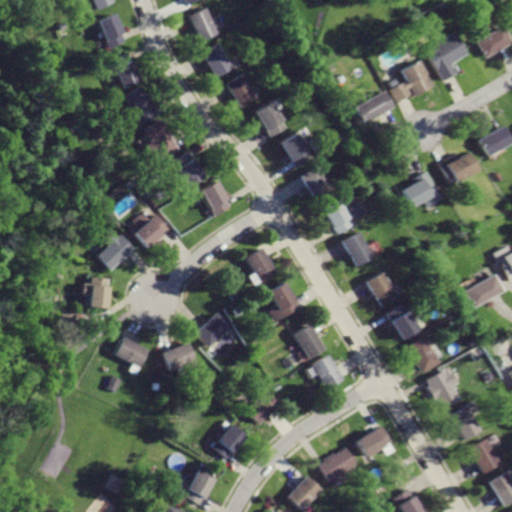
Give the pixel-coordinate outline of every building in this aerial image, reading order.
[(78,0),(80,3),(86,1),(91,12),(111,4),(109,0),(78,0)] [(206,9),(189,17),(201,43),(218,35),(206,9)] [(111,16),(93,23),(104,50),(122,42),(111,16)] [(496,26),(470,42),(481,59),(507,44),(496,26)] [(447,32),(417,49),(436,81),(451,72),(445,63),(460,54),(447,32)] [(219,44),(202,53),(215,78),(233,68),(219,44)] [(124,55),(107,63),(120,90),(137,82),(124,55)] [(415,64),(398,73),(403,81),(387,90),(395,104),(409,96),(410,98),(429,88),(415,64)] [(243,74),(227,84),(241,108),(257,99),(243,74)] [(123,97),(138,125),(156,115),(141,87),(123,97)] [(379,91),(352,107),(362,125),(390,108),(379,91)] [(271,105),(256,114),(269,138),(285,129),(271,105)] [(145,129),(161,159),(178,150),(162,120),(145,129)] [(498,127),(475,140),(483,155),(507,142),(498,127)] [(296,133),(280,143),(295,167),(311,157),(296,133)] [(187,152),(171,161),(186,188),(202,179),(187,152)] [(461,155),(451,161),(448,157),(435,164),(447,184),(471,170),(461,155)] [(317,167),(301,177),(315,202),(332,193),(317,167)] [(425,172),(412,179),(414,183),(399,191),(408,208),(422,201),(425,207),(440,200),(425,172)] [(216,182),(200,191),(213,216),(230,207),(216,182)] [(339,201),(322,211),(337,236),(353,226),(339,201)] [(154,214),(132,232),(145,247),(166,229),(154,214)] [(108,228),(98,236),(106,246),(96,255),(106,268),(132,248),(119,232),(115,236),(108,228)] [(357,234),(342,242),(356,267),(371,258),(357,234)] [(511,251),(505,255),(501,247),(488,255),(503,282),(511,277),(511,251)] [(261,249),(246,258),(261,283),(276,273),(261,249)] [(381,272),(365,282),(379,307),(396,297),(381,272)] [(88,275),(87,285),(80,284),(78,295),(84,296),(82,310),(104,313),(108,277),(88,275)] [(487,275),(460,290),(469,307),(496,292),(487,275)] [(283,285),(269,293),(275,305),(266,310),(273,323),(296,309),(283,285)] [(402,305),(385,315),(400,339),(416,329),(402,305)] [(215,315),(194,333),(206,348),(228,329),(215,315)] [(308,325),(292,335),(306,359),(322,350),(308,325)] [(121,338),(113,355),(139,367),(147,351),(121,338)] [(421,340),(406,349),(420,372),(435,363),(421,340)] [(160,352),(167,371),(179,366),(182,371),(195,366),(185,342),(160,352)] [(328,357),(311,366),(324,390),(341,380),(328,357)] [(439,371),(424,379),(428,386),(424,388),(430,399),(434,396),(441,408),(455,399),(439,371)] [(119,379),(108,374),(103,387),(114,392),(119,379)] [(265,391),(244,409),(255,422),(277,405),(265,391)] [(464,407),(447,417),(460,440),(478,430),(464,407)] [(227,422),(206,446),(222,460),(243,436),(227,422)] [(380,425),(355,440),(365,458),(390,443),(380,425)] [(483,438),(467,448),(482,472),(498,463),(483,438)] [(344,449),(336,454),(334,451),(323,458),(325,461),(317,466),(325,479),(353,462),(344,449)] [(193,470),(179,496),(195,505),(210,480),(193,470)] [(511,486),(503,471),(487,481),(502,506),(511,499),(511,486)] [(304,475),(285,496),(299,509),(318,488),(304,475)] [(424,511),(406,484),(391,494),(402,511),(424,511)]
